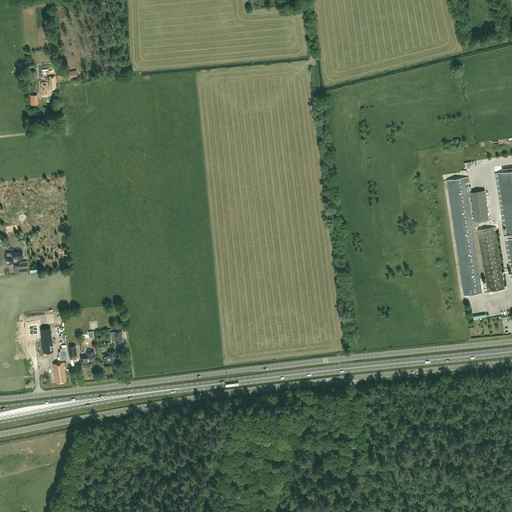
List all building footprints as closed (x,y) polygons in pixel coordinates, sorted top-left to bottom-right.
[(41,84),(41,95),(48,95),(48,89),(55,89),(55,76),(50,76),(50,84),(48,84),(48,83),(41,84)] [(465,177),(448,180),(465,295),(482,292),(465,177)] [(511,200),(503,202),(511,264),(511,200)] [(478,230),(488,292),(505,289),(494,227),(478,230)] [(14,262),(16,262),(18,261),(18,259),(22,258),(22,250),(10,250),(10,255),(5,255),(6,259),(6,263),(10,263),(10,264),(14,263),(14,262)] [(18,263),(18,265),(14,266),(14,269),(16,269),(16,273),(20,273),(28,273),(27,263),(23,263),(18,263)] [(38,323),(30,324),(30,333),(38,333),(38,323)] [(50,328),(41,329),(43,352),(53,351),(50,328)] [(115,343),(122,342),(121,331),(114,332),(115,343)] [(70,357),(77,356),(75,346),(68,347),(70,357)] [(69,360),(67,348),(61,348),(62,351),(60,352),(61,361),(69,360)] [(87,364),(95,363),(94,351),(86,352),(86,356),(80,356),(81,363),(87,363),(87,364)] [(109,363),(116,362),(115,351),(107,352),(108,353),(103,354),(104,363),(109,362),(109,363)] [(64,367),(67,366),(66,362),(53,364),(55,383),(66,381),(64,367)]
